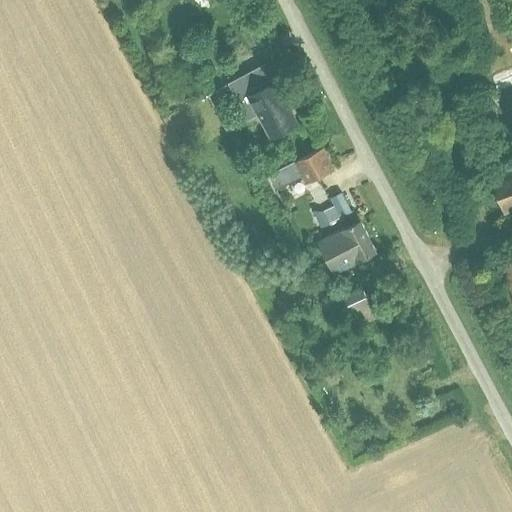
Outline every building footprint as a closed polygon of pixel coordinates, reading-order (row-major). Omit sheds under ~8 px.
[(253,27),(242,32),(249,47),(259,41),(253,27)] [(265,63),(227,83),(246,118),(249,117),(259,112),(272,136),(299,122),(277,81),(275,82),(265,63)] [(511,85),(498,90),(508,121),(511,119),(511,85)] [(324,146),(269,174),(276,188),(297,178),(294,172),(300,169),(306,182),(334,167),(324,146)] [(511,171),(493,178),(505,213),(511,210),(511,171)] [(352,212),(342,192),(331,198),(335,205),(324,211),(313,211),(322,228),(352,212)] [(361,220),(319,241),(334,272),(359,259),(376,251),(361,220)] [(282,240),(277,243),(280,249),(286,246),(282,240)] [(258,246),(252,251),(257,257),(263,252),(258,246)] [(511,259),(502,262),(511,290),(511,259)] [(371,302),(363,287),(340,298),(348,313),(371,302)]
